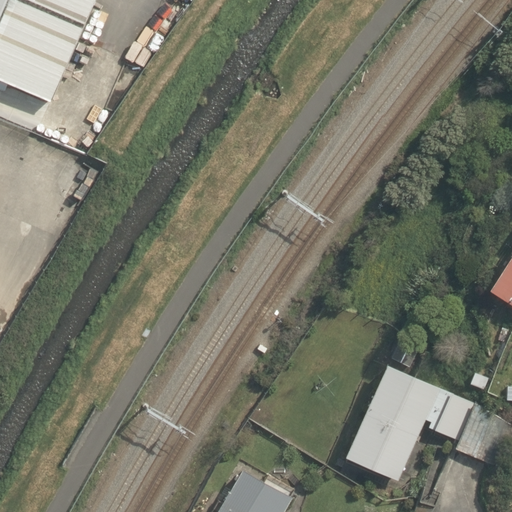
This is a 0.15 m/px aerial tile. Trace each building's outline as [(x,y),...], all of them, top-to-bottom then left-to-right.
[(0,0),(0,80),(49,101),(91,0),(0,0)] [(50,150),(24,132),(15,145),(42,162),(50,150)] [(57,196),(78,208),(98,172),(69,156),(53,184),(57,196)] [(511,252),(488,290),(511,306),(511,252)] [(345,456),(398,479),(438,386),(385,363),(345,456)] [(507,415),(483,404),(447,388),(429,427),(458,440),(455,448),(483,461),(485,462),(507,415)] [(234,511),(301,511),(308,502),(258,472),(234,511)]
